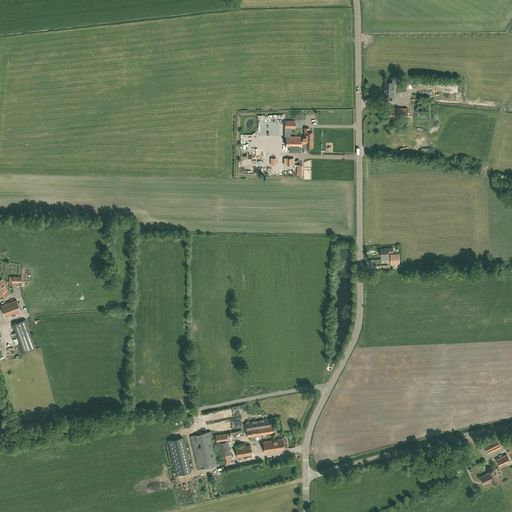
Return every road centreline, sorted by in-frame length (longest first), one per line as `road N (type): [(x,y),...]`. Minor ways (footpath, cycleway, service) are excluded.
road 1 (tertiary): [(329,387),(359,324),(356,0)]
road 2 (unclassified): [(11,436),(329,387)]
road 3 (unclassified): [(305,477),(511,427)]
